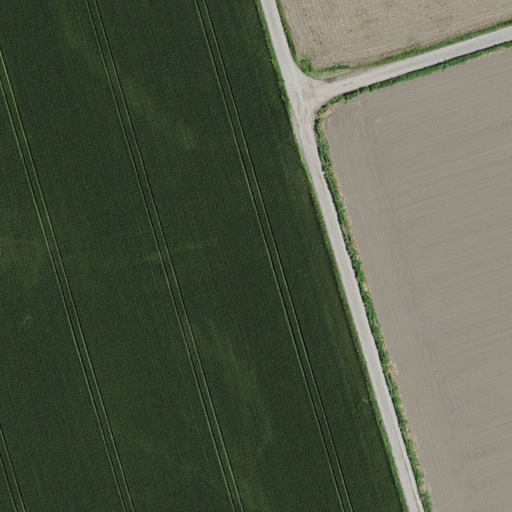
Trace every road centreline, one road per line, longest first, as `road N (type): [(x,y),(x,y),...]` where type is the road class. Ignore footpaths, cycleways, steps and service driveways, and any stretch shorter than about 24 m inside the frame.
road 1 (unclassified): [(416,511),(297,98)]
road 2 (unclassified): [(297,98),(511,33)]
